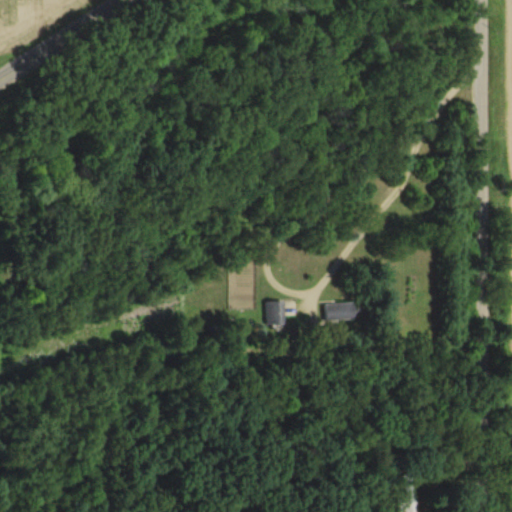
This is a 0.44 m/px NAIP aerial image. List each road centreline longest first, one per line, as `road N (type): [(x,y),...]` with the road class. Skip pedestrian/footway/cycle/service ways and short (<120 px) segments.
road 1 (residential): [(482,511),(479,0)]
road 2 (tertiary): [(0,86),(133,0)]
